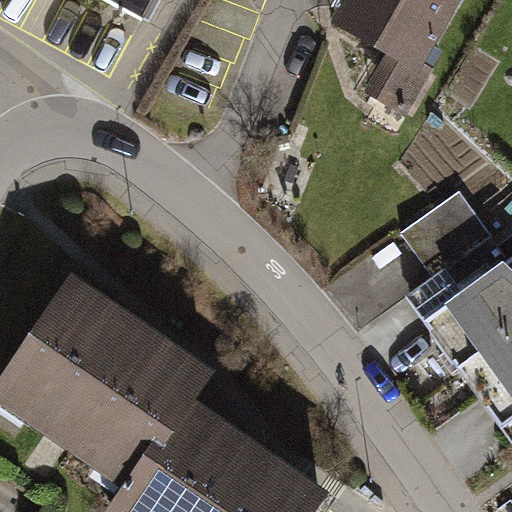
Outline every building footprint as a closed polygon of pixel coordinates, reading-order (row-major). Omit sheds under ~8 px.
[(62,0),(142,44),(166,0),(62,0)] [(415,73),(454,0),(337,0),(325,24),(415,73)] [(495,238),(463,196),(397,248),(429,289),(495,238)] [(429,289),(400,312),(453,379),(511,333),(511,259),(495,238),(429,289)] [(80,285),(0,397),(0,417),(129,509),(203,407),(219,383),(80,285)] [(511,333),(453,379),(502,442),(511,434),(511,333)] [(129,509),(127,511),(339,511),(343,506),(203,407),(129,509)]
